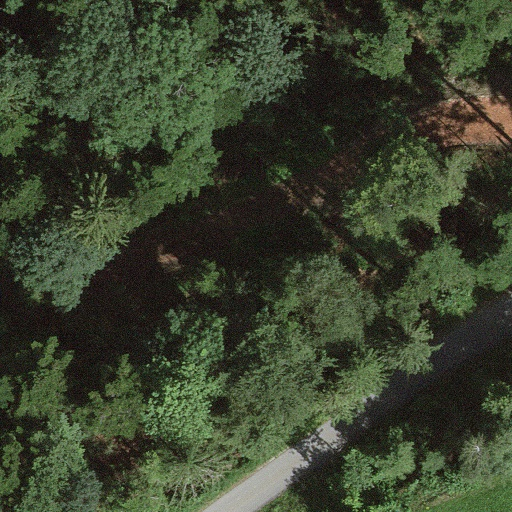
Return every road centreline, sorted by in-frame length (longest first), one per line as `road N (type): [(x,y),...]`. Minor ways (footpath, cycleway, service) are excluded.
road 1 (track): [(0,273),(244,225),(463,120),(511,112)]
road 2 (unclassified): [(227,511),(413,377),(511,317)]
